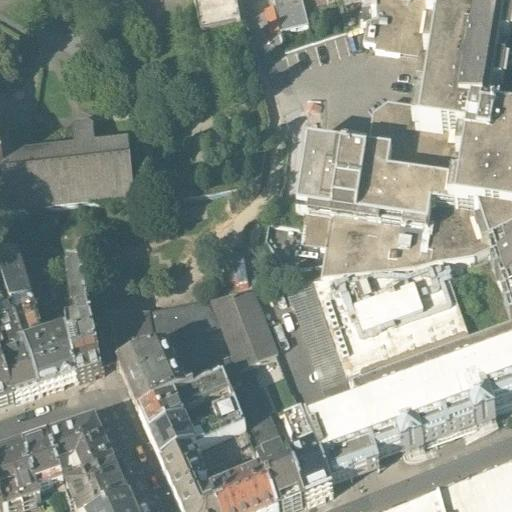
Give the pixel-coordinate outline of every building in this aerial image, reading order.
[(193,0),(201,37),(242,29),(235,0),(193,0)] [(273,0),(281,37),(307,32),(299,0),(273,0)] [(347,0),(339,2),(345,39),(367,32),(378,28),(375,0),(347,0)] [(375,60),(428,69),(435,25),(507,35),(511,36),(511,0),(375,0),(378,28),(367,32),(363,53),(376,55),(375,60)] [(387,185),(435,194),(462,198),(475,126),(491,128),(507,35),(435,25),(428,69),(423,98),(420,119),(388,114),(374,124),(368,160),(391,165),(387,185)] [(511,36),(507,35),(491,128),(475,126),(462,198),(435,194),(422,276),(438,273),(473,270),(490,260),(511,250),(511,36)] [(76,156),(12,163),(3,168),(0,169),(0,220),(82,212),(132,207),(127,152),(93,155),(91,131),(87,129),(77,130),(73,133),(76,156)] [(412,280),(422,276),(435,194),(387,185),(391,165),(368,160),(356,158),(328,153),(309,150),(297,221),(331,227),(322,288),(412,280)] [(511,250),(490,260),(473,270),(438,273),(422,276),(412,280),(322,288),(314,289),(356,413),(431,390),(511,361),(511,250)] [(16,261),(0,258),(0,272),(13,315),(40,398),(77,387),(66,338),(35,347),(34,342),(42,340),(16,261)] [(68,337),(66,338),(77,387),(96,380),(101,378),(90,326),(79,264),(66,264),(75,321),(78,321),(78,327),(66,329),(68,337)] [(252,300),(210,306),(220,328),(239,376),(276,359),(252,300)] [(210,306),(107,323),(119,375),(139,420),(174,405),(186,399),(174,372),(165,355),(154,359),(151,339),(220,328),(210,306)] [(16,359),(1,364),(15,406),(40,398),(13,315),(0,319),(0,333),(8,356),(14,354),(16,359)] [(0,411),(15,406),(1,364),(0,360),(0,411)] [(511,361),(431,390),(449,442),(495,426),(493,419),(511,411),(511,361)] [(174,405),(185,430),(233,409),(223,383),(186,399),(174,405)] [(377,467),(449,442),(431,390),(356,413),(322,425),(305,431),(329,492),(346,486),(379,475),(377,467)] [(174,405),(139,420),(150,446),(185,430),(174,405)] [(233,409),(185,430),(196,456),(244,436),(233,409)] [(329,492),(305,431),(301,421),(285,426),(300,464),(289,468),(306,510),(332,500),(329,492)] [(94,428),(47,443),(61,482),(80,476),(85,486),(115,474),(94,428)] [(150,446),(161,471),(193,457),(196,456),(185,430),(150,446)] [(47,443),(22,451),(37,495),(52,490),(53,499),(65,494),(61,482),(47,443)] [(22,451),(0,458),(0,502),(2,510),(3,511),(16,511),(40,504),(37,495),(22,451)] [(161,471),(173,499),(204,486),(193,457),(161,471)] [(257,469),(261,479),(273,511),(300,511),(306,510),(289,468),(285,458),(257,469)] [(85,486),(67,493),(74,511),(114,511),(129,506),(115,474),(85,486)] [(511,511),(511,477),(437,506),(422,511),(511,511)] [(273,511),(261,479),(210,499),(214,511),(273,511)] [(214,511),(210,499),(204,486),(173,499),(178,511),(214,511)]
